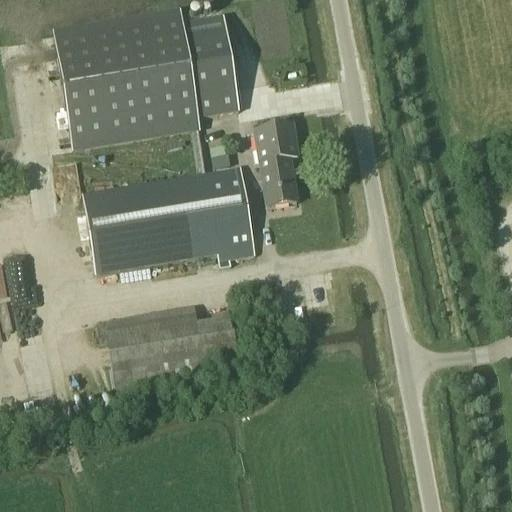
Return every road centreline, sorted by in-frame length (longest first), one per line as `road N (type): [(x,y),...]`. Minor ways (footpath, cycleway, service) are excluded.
road 1 (unclassified): [(432,511),(333,0)]
road 2 (track): [(0,244),(53,235),(77,314)]
